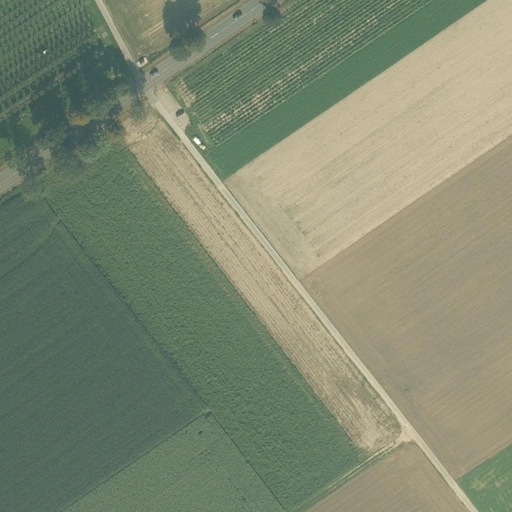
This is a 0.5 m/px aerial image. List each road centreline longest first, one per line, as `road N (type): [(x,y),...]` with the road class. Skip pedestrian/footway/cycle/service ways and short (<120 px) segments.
road 1 (track): [(98,0),(141,83),(474,511)]
road 2 (primary): [(265,0),(0,182)]
road 3 (track): [(300,511),(413,433)]
